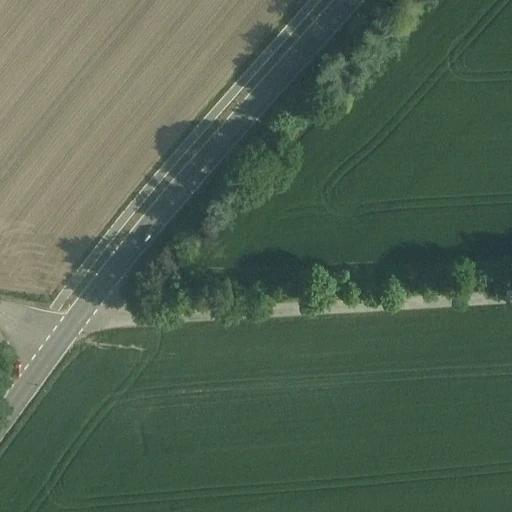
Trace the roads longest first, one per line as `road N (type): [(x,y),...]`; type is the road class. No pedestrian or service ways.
road 1 (residential): [(511,296),(72,321)]
road 2 (secondary): [(72,321),(347,0)]
road 3 (secondary): [(0,420),(72,321)]
